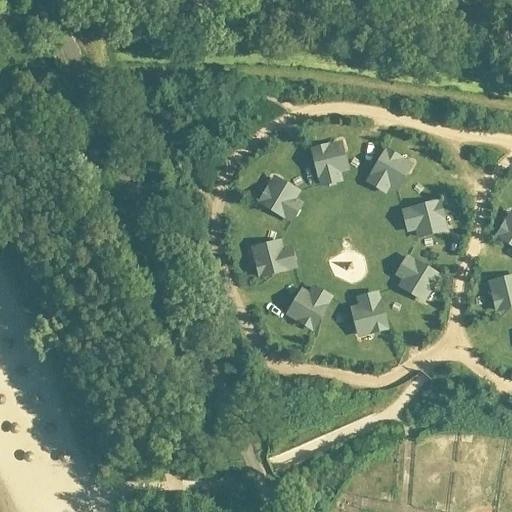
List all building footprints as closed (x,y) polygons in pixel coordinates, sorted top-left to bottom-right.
[(339,175),(346,173),(341,153),(330,156),(328,149),(312,153),(321,188),(341,183),(339,175)] [(389,188),(396,192),(407,174),(397,168),(400,162),(386,153),(368,184),(385,195),(389,188)] [(294,202),(298,195),(280,185),(274,195),(268,191),(259,206),(291,224),(301,206),(294,202)] [(416,232),(418,240),(438,235),(435,223),(442,221),(438,205),(403,214),(408,234),(416,232)] [(511,227),(511,229),(505,225),(497,239),(511,248),(511,227)] [(282,252),(280,245),(259,250),(262,262),(255,264),(260,280),(295,270),(289,250),(282,252)] [(404,282),(399,289),(418,300),(424,290),(430,293),(438,279),(407,261),(397,278),(404,282)] [(511,280),(497,284),(500,296),(493,297),(497,313),(511,309),(511,280)] [(309,297),(302,293),(291,312),(301,318),(298,324),(312,332),(330,301),(313,291),(309,297)] [(359,309),(352,311),(357,332),(368,329),(370,336),(386,332),(377,297),(357,302),(359,309)]
